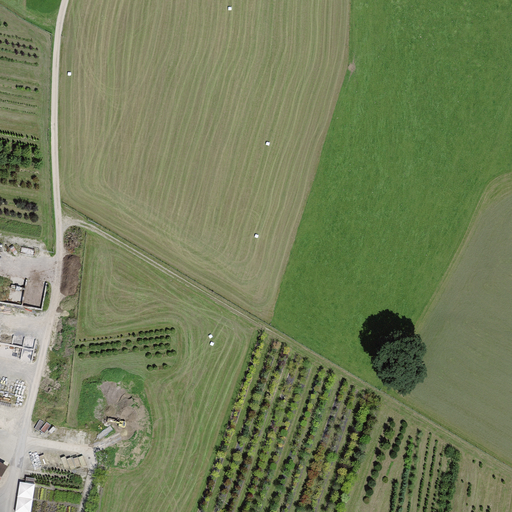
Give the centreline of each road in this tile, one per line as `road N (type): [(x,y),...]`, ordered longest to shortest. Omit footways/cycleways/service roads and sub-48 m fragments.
road 1 (track): [(59,223),(95,229),(511,477)]
road 2 (track): [(65,0),(53,129),(60,261),(3,511)]
road 3 (track): [(82,511),(93,464),(85,453),(23,440)]
